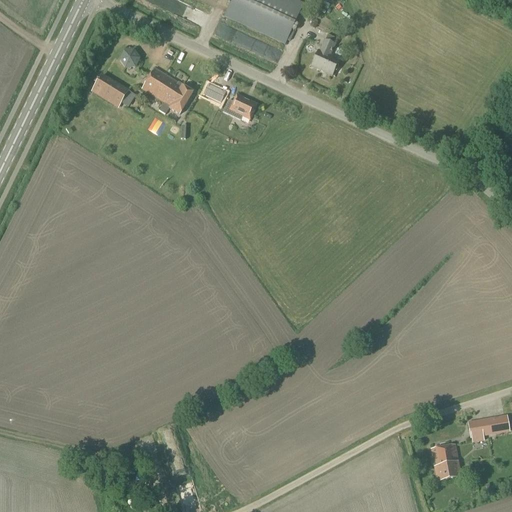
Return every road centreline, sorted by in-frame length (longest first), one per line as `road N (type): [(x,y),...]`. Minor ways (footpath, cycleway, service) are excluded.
road 1 (unclassified): [(511,217),(425,151),(91,0)]
road 2 (unknown): [(511,385),(395,430),(241,511)]
road 3 (secondary): [(0,171),(82,0)]
